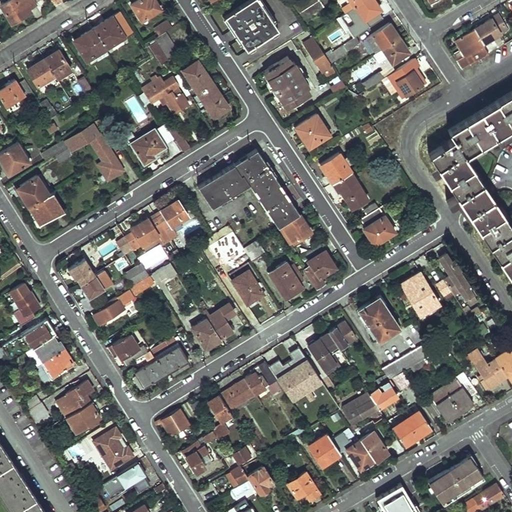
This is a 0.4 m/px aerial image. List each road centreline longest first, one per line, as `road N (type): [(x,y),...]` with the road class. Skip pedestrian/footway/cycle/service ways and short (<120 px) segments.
road 1 (residential): [(136,417),(366,273)]
road 2 (residential): [(262,115),(39,258)]
road 3 (residential): [(262,115),(366,273)]
road 4 (residential): [(39,258),(136,417)]
road 5 (residential): [(464,91),(421,118),(408,137),(413,165),(449,221)]
road 6 (residential): [(472,427),(330,511)]
road 7 (residential): [(185,0),(262,115)]
road 8 (residential): [(0,408),(65,511)]
